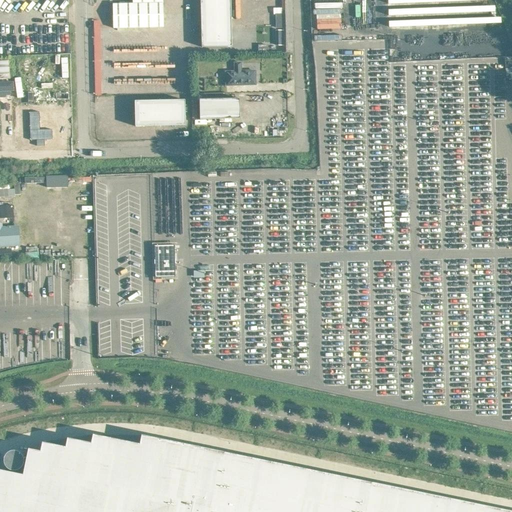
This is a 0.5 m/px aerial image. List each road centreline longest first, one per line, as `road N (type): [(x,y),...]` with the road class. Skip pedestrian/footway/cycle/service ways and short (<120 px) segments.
road 1 (tertiary): [(511,467),(155,393),(83,393),(0,407)]
road 2 (unclassified): [(83,155),(301,149),(300,0)]
road 3 (unclassified): [(83,155),(79,0)]
